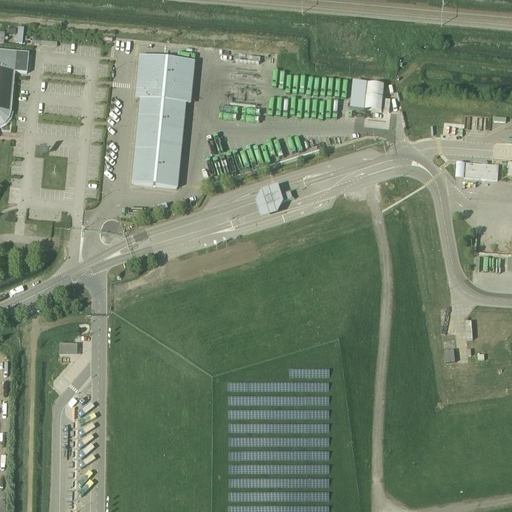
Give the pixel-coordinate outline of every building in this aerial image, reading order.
[(3,52),(31,53),(31,44),(24,44),(24,47),(4,46),(3,52)] [(17,54),(0,52),(0,128),(5,126),(9,121),(11,114),(17,54)] [(191,107),(195,64),(141,59),(137,102),(142,102),(134,187),(178,191),(186,107),(191,107)] [(384,87),(355,86),(354,110),(383,111),(384,87)] [(499,168),(465,165),(464,180),(497,182),(499,168)] [(271,199),(266,200),(265,204),(266,208),(270,210),(275,209),(277,204),(281,203),(281,205),(294,201),(291,193),(278,197),(279,199),(275,201),(271,199)] [(75,346),(59,346),(59,354),(75,354),(75,346)]
